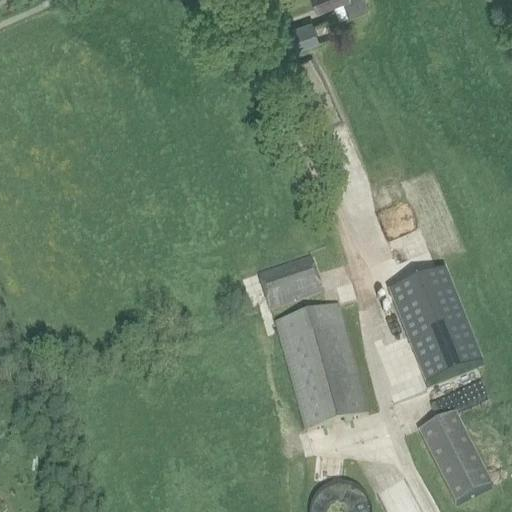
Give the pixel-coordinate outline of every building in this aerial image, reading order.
[(341,0),(348,18),(368,11),(363,0),(313,0),(317,8),(338,0),(341,0)] [(312,22),(288,30),(296,52),(319,43),(312,22)] [(329,56),(336,68),(353,58),(346,46),(329,56)] [(311,258),(257,276),(269,312),(323,294),(311,258)] [(388,295),(426,389),(482,366),(445,273),(388,295)] [(368,416),(339,308),(275,326),(305,433),(368,416)] [(456,416),(418,435),(455,508),(493,488),(456,416)] [(329,482),(319,511),(366,511),(372,496),(329,482)]
